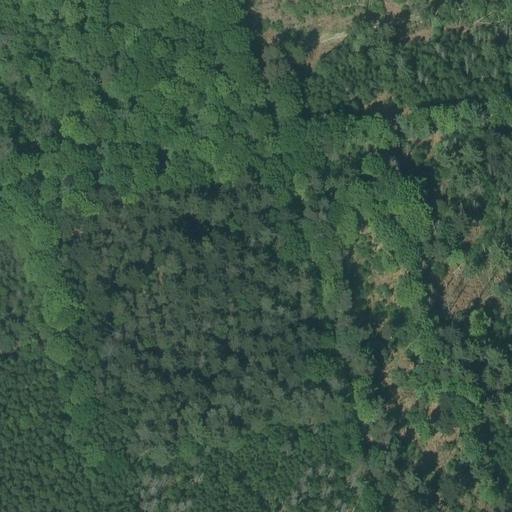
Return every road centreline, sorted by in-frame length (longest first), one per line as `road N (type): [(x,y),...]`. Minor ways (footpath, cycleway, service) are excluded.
road 1 (track): [(273,141),(382,511)]
road 2 (track): [(0,197),(273,141)]
road 3 (track): [(273,141),(225,0)]
